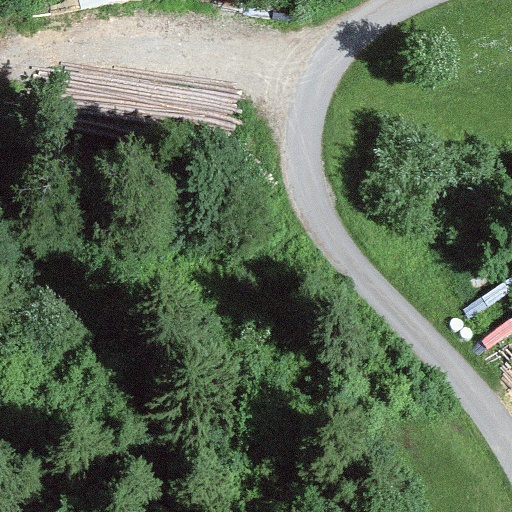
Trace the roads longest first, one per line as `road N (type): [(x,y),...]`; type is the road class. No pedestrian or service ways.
road 1 (unclassified): [(425,0),(367,19),(302,115),(316,229),(511,445)]
road 2 (track): [(326,80),(130,44),(0,64)]
